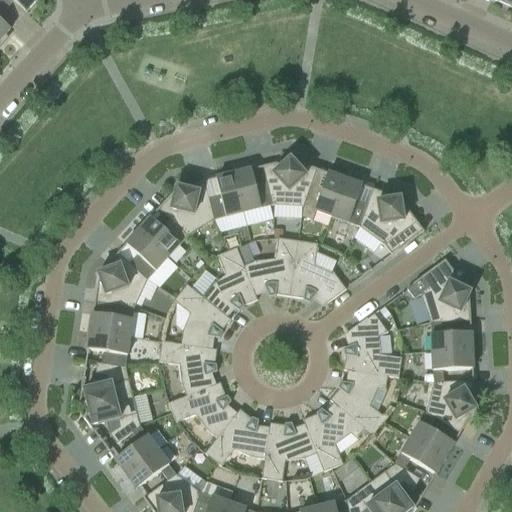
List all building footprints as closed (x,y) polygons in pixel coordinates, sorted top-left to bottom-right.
[(0,0),(0,7),(1,8),(8,0),(10,0),(25,14),(24,14),(25,15),(38,0),(0,0)] [(492,1),(511,10),(511,8),(511,0),(491,0),(491,2),(492,2),(492,1)] [(0,23),(0,9),(1,8),(0,7),(0,47),(7,40),(4,38),(10,32),(9,31),(8,31),(0,23)] [(266,185),(272,208),(302,209),(312,183),(312,181),(306,179),(301,174),(304,167),(291,163),(290,161),(288,163),(275,166),(276,173),(275,174),(277,176),(275,178),(265,180),(266,185)] [(243,215),(272,208),(266,185),(255,188),(251,172),(233,176),(243,215)] [(207,199),(213,223),(243,215),(233,176),(215,181),(219,196),(207,199)] [(316,214),(331,220),(344,182),(327,176),(323,187),(312,183),(302,209),(303,210),(301,220),(313,224),(316,214)] [(331,220),(359,230),(368,205),(357,201),(362,188),(344,182),(331,220)] [(187,238),(213,223),(207,199),(206,194),(200,195),(193,194),(191,187),(178,190),(176,189),(175,192),(166,202),(171,207),(171,208),(174,209),(173,211),(166,219),(169,222),(187,238)] [(384,248),(390,257),(391,258),(408,245),(401,235),(407,231),(399,221),(408,214),(400,203),(400,200),(397,201),(385,196),(382,203),(374,204),(369,203),(368,205),(359,230),(384,248)] [(167,260),(187,238),(169,222),(161,231),(150,220),(137,233),(167,260)] [(147,283),(155,274),(167,260),(137,233),(125,247),(137,258),(129,266),(147,283)] [(255,263),(243,268),(253,293),(264,289),(268,300),(275,299),(275,297),(288,299),(296,244),(277,241),(274,262),(256,264),(255,263)] [(288,299),(289,299),(303,301),(303,303),(309,306),(316,297),(327,306),(345,292),(332,274),(331,275),(314,268),(317,247),(296,244),(288,299)] [(252,260),(251,259),(247,248),(237,252),(241,264),(252,260)] [(243,268),(241,264),(236,251),(217,258),(224,278),(209,289),(209,288),(200,299),(222,316),(229,306),(238,314),(243,310),(243,308),(257,303),(253,293),(243,268)] [(133,310),(147,283),(129,266),(125,262),(119,268),(114,270),(108,265),(99,275),(97,276),(98,279),(96,292),(103,293),(103,295),(106,294),(107,295),(105,307),(106,307),(133,310)] [(430,325),(440,325),(459,323),(459,317),(462,311),(469,310),(469,297),(470,295),(467,294),(459,283),(451,290),(442,279),(437,283),(430,275),(429,274),(412,286),(412,287),(406,292),(414,302),(420,297),(430,325)] [(179,347),(206,351),(208,339),(219,341),(222,335),(221,334),(230,322),(222,316),(200,299),(186,287),(173,304),(189,317),(182,334),(181,334),(179,347)] [(170,310),(171,299),(154,297),(153,308),(170,310)] [(129,340),(133,310),(106,307),(104,318),(92,316),(89,334),(129,340)] [(378,314),(384,321),(390,317),(384,309),(378,314)] [(378,339),(386,333),(373,317),(367,321),(366,320),(348,334),(353,347),(343,351),(343,358),(345,358),(343,373),(353,374),(386,379),(398,381),(401,360),(380,357),(378,339)] [(440,337),(440,325),(430,325),(431,355),(471,353),(470,335),(440,337)] [(117,357),(115,369),(124,370),(126,358),(129,340),(89,334),(87,352),(117,357)] [(180,387),(185,399),(210,389),(206,378),(216,374),(216,367),(214,367),(216,352),(206,351),(179,347),(161,344),(158,365),(179,368),(181,386),(180,387)] [(431,355),(433,385),(443,385),(442,373),(472,372),(471,353),(431,355)] [(132,399),(124,370),(115,369),(96,366),(94,378),(97,389),(90,391),(81,390),(79,405),(86,406),(87,411),(132,399)] [(384,392),(386,379),(353,374),(351,386),(340,385),(337,391),(338,392),(329,403),(337,410),(363,430),(373,438),(386,422),(369,408),(377,391),(384,392)] [(426,415),(434,420),(451,430),(454,424),(460,421),(466,425),(473,413),(475,412),(474,410),(473,396),(466,397),(465,395),(463,396),(462,395),(461,384),(443,385),(433,385),(426,415)] [(205,433),(216,442),(233,420),(223,413),(230,404),(226,399),(225,399),(220,385),(210,389),(185,399),(168,406),(175,425),(195,418),(206,433),(205,433)] [(116,446),(131,435),(139,429),(132,399),(87,411),(89,415),(83,420),(92,432),(98,427),(106,425),(109,436),(116,446)] [(355,441),(363,430),(337,410),(330,419),(321,412),(315,416),(316,417),(302,422),(306,432),(316,457),(323,474),(342,467),(334,447),(349,436),(355,441)] [(251,460),(264,463),(268,436),(256,434),(258,423),(251,420),(251,421),(239,412),(233,420),(216,442),(204,456),(220,469),(234,453),(251,460)] [(426,415),(410,441),(444,462),(454,446),(427,430),(434,420),(426,415)] [(269,426),(268,436),(264,463),(261,481),(282,484),(285,464),(303,461),(304,462),(316,457),(306,432),(295,437),(291,426),(284,427),(284,428),(269,426)] [(157,453),(139,429),(131,435),(138,444),(114,462),(125,477),(157,453)] [(435,477),(444,462),(410,441),(394,467),(403,472),(409,462),(435,477)] [(160,474),(167,484),(175,478),(157,453),(125,477),(136,492),(160,474)] [(394,467),(370,485),(390,511),(413,511),(415,510),(408,505),(403,499),(413,492),(419,481),(403,472),(394,467)] [(346,479),(339,470),(333,475),(340,484),(346,479)] [(194,511),(200,496),(175,478),(167,484),(152,495),(156,500),(156,507),(151,511),(150,511),(194,511)] [(390,511),(370,485),(345,503),(347,511),(390,511)] [(225,511),(228,506),(200,496),(194,511),(225,511)] [(347,511),(345,503),(316,510),(316,511),(347,511)]
